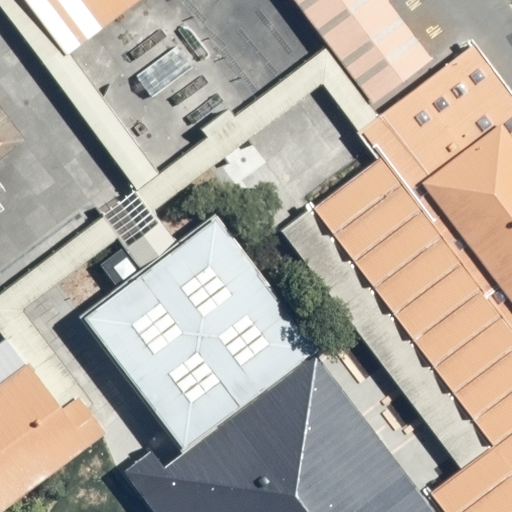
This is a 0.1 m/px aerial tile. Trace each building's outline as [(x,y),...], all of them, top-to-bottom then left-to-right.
[(80,0),(58,0),(67,10),(80,0)] [(511,511),(511,35),(486,0),(483,0),(360,89),(381,118),(317,165),(493,408),(445,443),(494,511),(511,511)] [(435,11),(427,0),(330,0),(373,57),(435,11)] [(316,307),(211,164),(73,265),(178,408),(316,307)] [(0,482),(93,416),(0,287),(0,482)]
